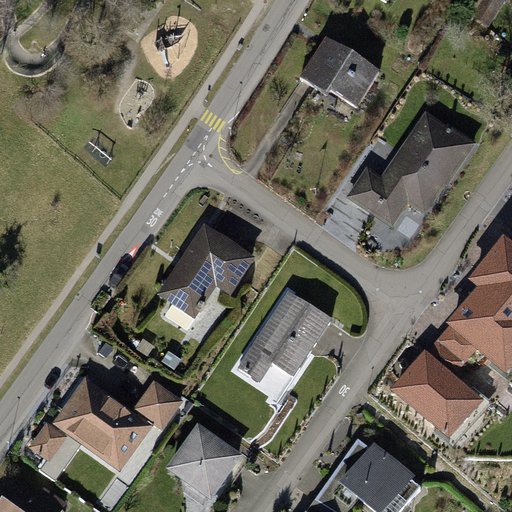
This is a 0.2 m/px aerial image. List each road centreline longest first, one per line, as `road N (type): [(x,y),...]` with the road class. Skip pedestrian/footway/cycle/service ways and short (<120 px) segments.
road 1 (tertiary): [(0,432),(200,154)]
road 2 (residential): [(264,511),(404,300)]
road 3 (residential): [(200,154),(404,300)]
road 4 (tertiary): [(200,154),(288,0)]
road 5 (residential): [(404,300),(511,160)]
